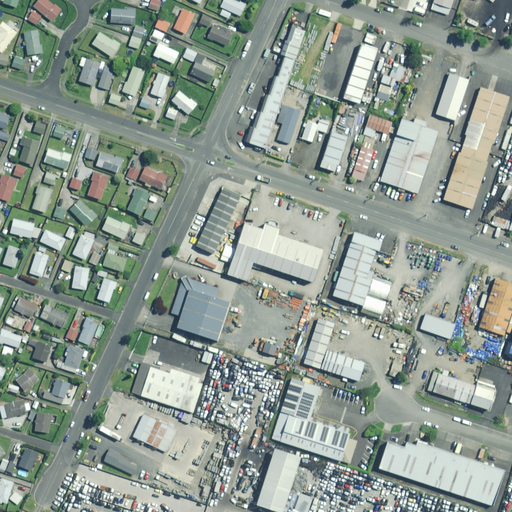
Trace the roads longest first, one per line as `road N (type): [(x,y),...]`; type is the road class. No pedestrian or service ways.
road 1 (tertiary): [(511,257),(204,153)]
road 2 (unclassified): [(326,0),(511,62)]
road 3 (residential): [(204,153),(127,321)]
road 4 (tertiary): [(276,0),(204,153)]
road 5 (tertiary): [(204,153),(45,101)]
road 6 (residential): [(127,321),(65,450)]
road 7 (residential): [(127,321),(0,277)]
road 8 (unclassified): [(511,444),(395,405)]
